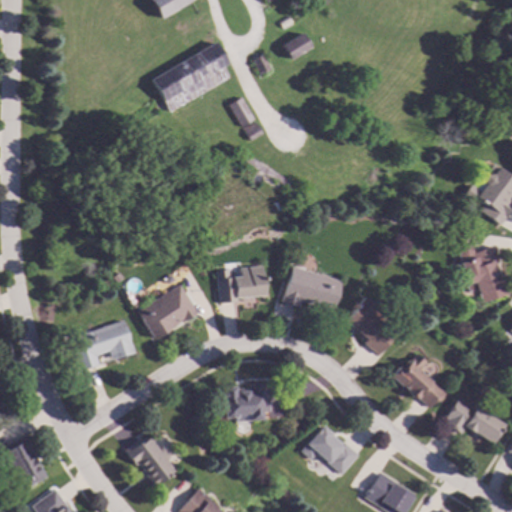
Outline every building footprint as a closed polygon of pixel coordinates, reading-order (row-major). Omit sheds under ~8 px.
[(187,0),(157,18),(146,0),(187,0)] [(289,23),(279,29),(275,21),(284,15),(289,23)] [(306,47),(286,60),(278,45),(298,33),(306,47)] [(223,64),(219,66),(225,77),(166,112),(147,79),(210,42),(223,64)] [(267,69),(256,75),(247,60),(258,54),(267,69)] [(251,119),(238,127),(225,105),(238,97),(251,119)] [(260,133),(247,141),(240,129),(252,121),(260,133)] [(286,180),(282,186),(267,179),(251,168),(243,161),(246,156),(286,180)] [(511,180),(511,185),(503,199),(510,204),(495,225),(475,210),(480,204),(473,199),(470,204),(458,195),(466,184),(472,188),(489,164),(511,180)] [(489,252),(490,251),(494,261),(490,263),(497,284),(500,283),(503,294),(478,302),(471,282),(463,284),(459,271),(471,267),(467,254),(487,247),(489,252)] [(260,295),(231,299),(231,300),(214,302),(211,270),(224,269),(225,277),(235,276),(234,267),(257,265),(260,295)] [(337,280),(327,313),(314,309),(314,307),(296,301),(294,306),(277,301),(288,265),(337,280)] [(192,312),(149,340),(131,312),(175,284),(192,312)] [(370,307),(364,314),(389,336),(373,355),(345,330),(347,327),(339,320),(359,297),(370,307)] [(127,352),(106,360),(103,351),(91,355),(94,364),(74,370),(68,353),(78,349),(73,335),(116,320),(127,352)] [(422,361),(414,370),(439,391),(425,408),(414,397),(411,399),(386,377),(395,366),(397,368),(411,352),(422,361)] [(265,411),(258,411),(258,420),(231,422),(231,417),(220,418),(219,386),(232,386),(232,391),(245,390),(245,383),(264,383),(265,411)] [(499,423),(487,443),(461,427),(457,433),(439,421),(454,396),(499,423)] [(354,455),(337,474),(312,453),(307,459),(296,450),(319,424),(354,455)] [(43,476),(18,490),(11,476),(8,476),(6,472),(7,469),(0,455),(0,444),(21,434),(43,476)] [(153,449),(155,448),(160,448),(165,455),(164,459),(162,461),(169,470),(151,483),(153,486),(151,488),(133,465),(131,466),(117,449),(119,447),(120,449),(133,439),(135,442),(140,438),(141,439),(144,438),(153,449)] [(410,494),(408,497),(409,498),(399,511),(382,511),(360,498),(376,472),(410,494)] [(219,510),(217,511),(173,511),(172,511),(194,487),(219,510)] [(62,506),(61,507),(64,511),(31,511),(27,506),(50,489),(62,506)]
